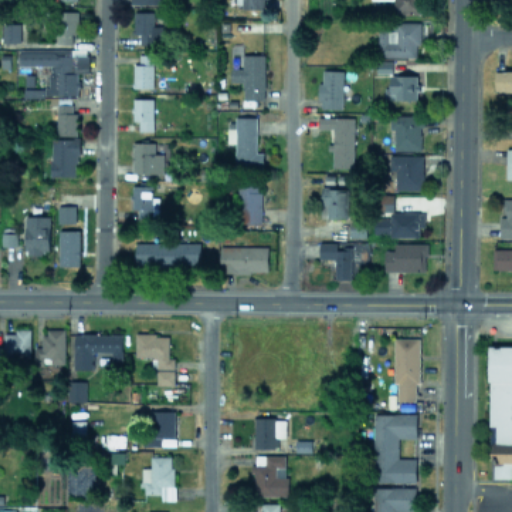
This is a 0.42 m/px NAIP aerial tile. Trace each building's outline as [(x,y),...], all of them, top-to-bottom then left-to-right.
[(265,8),(265,0),(236,0),(236,8),(265,8)] [(393,0),(393,13),(420,13),(420,0),(393,0)] [(72,33),(77,33),(77,9),(56,9),(56,40),(72,40),(72,33)] [(161,23),(153,23),(153,10),(133,10),(133,42),(161,42),(161,23)] [(2,40),(19,40),(19,22),(2,22),(2,40)] [(420,24),(378,24),(378,53),(420,53),(420,24)] [(77,95),(77,71),(87,71),(87,48),(18,47),(17,65),(48,65),(47,88),(24,88),(24,95),(77,95)] [(152,86),(152,53),(132,53),(132,86),(152,86)] [(264,53),(242,53),(242,66),(230,66),(230,81),(242,81),(242,99),(264,99),(264,53)] [(343,107),(343,69),(319,69),(319,107),(343,107)] [(511,69),(494,69),(494,89),(511,89),(511,69)] [(417,98),(417,74),(389,74),(389,98),(417,98)] [(153,97),(132,97),(132,129),(153,129),(153,97)] [(76,133),(76,103),(56,103),(56,133),(76,133)] [(391,149),(421,149),(421,114),(391,114),(391,149)] [(255,115),(229,116),(229,141),(235,141),(235,165),(262,165),(262,150),(255,150),(255,115)] [(354,116),(318,116),(318,127),(332,127),(332,166),(354,166),(354,116)] [(50,137),(50,175),(77,175),(77,137),(50,137)] [(131,172),(162,172),(162,151),(153,151),(153,141),(131,141),(131,172)] [(394,154),(394,188),(422,188),(422,154),(394,154)] [(260,222),(260,182),(239,182),(238,222),(260,222)] [(157,184),(132,184),(132,216),(157,216),(157,184)] [(345,216),(345,186),(321,186),(321,216),(345,216)] [(500,236),(511,236),(511,197),(500,197),(500,236)] [(422,235),(422,211),(373,211),(373,235),(422,235)] [(49,254),(49,214),(24,214),(24,254),(49,254)] [(365,237),(366,224),(350,224),(350,236),(365,237)] [(2,244),(15,244),(15,227),(2,227),(2,244)] [(199,241),(134,241),(134,263),(199,264),(199,241)] [(350,278),(350,242),(318,242),(318,258),(334,258),(334,278),(350,278)] [(425,269),(425,242),(393,242),(393,250),(384,250),(384,269),(425,269)] [(266,245),(219,245),(219,270),(266,270),(266,245)] [(511,248),(492,248),(492,268),(511,268),(511,248)] [(0,345),(0,364),(5,364),(5,357),(30,357),(30,328),(15,328),(15,332),(3,332),(4,345),(0,345)] [(65,331),(41,330),(41,346),(34,346),(34,363),(64,363),(65,331)] [(73,333),(73,369),(92,369),(92,352),(111,352),(111,361),(121,361),(121,333),(73,333)] [(135,357),(156,357),(156,384),(173,384),(174,357),(168,357),(169,334),(135,333),(135,357)] [(419,338),(395,338),(395,400),(415,400),(415,383),(419,383),(419,338)] [(511,345),(489,346),(490,478),(511,477),(511,468),(511,345)] [(67,401),(85,401),(85,380),(67,380),(67,401)] [(174,437),(173,409),(151,410),(152,429),(148,430),(149,445),(161,445),(161,437),(174,437)] [(416,457),(398,457),(398,437),(416,437),(416,413),(374,413),(373,481),(415,482),(416,457)] [(254,447),(277,447),(277,437),(285,437),(285,417),(254,418),(254,447)] [(295,451),(311,452),(311,440),(295,440),(295,451)] [(173,455),(150,456),(150,467),(140,467),(140,486),(143,486),(144,494),(160,494),(160,500),(173,500),(173,455)] [(286,455),(255,455),(255,464),(253,464),(253,496),(286,495),(286,455)] [(415,487),(373,487),(372,511),(396,511),(397,511),(415,511),(415,487)] [(278,511),(279,503),(258,503),(258,511),(252,511),(278,511)]
